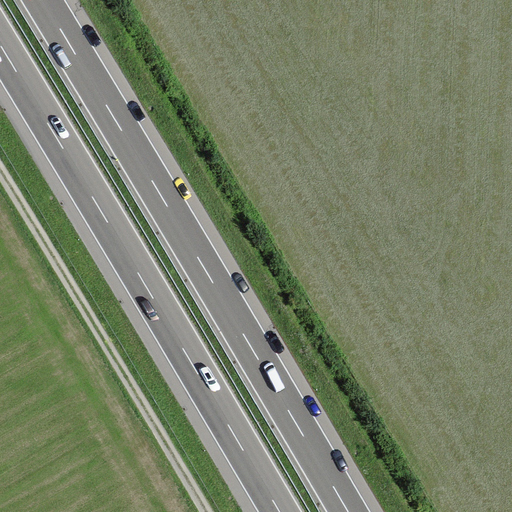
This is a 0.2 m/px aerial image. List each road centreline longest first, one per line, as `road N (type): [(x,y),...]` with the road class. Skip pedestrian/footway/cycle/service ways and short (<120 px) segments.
road 1 (motorway): [(348,511),(43,0)]
road 2 (motorway): [(0,42),(280,511)]
road 3 (track): [(0,140),(205,511)]
